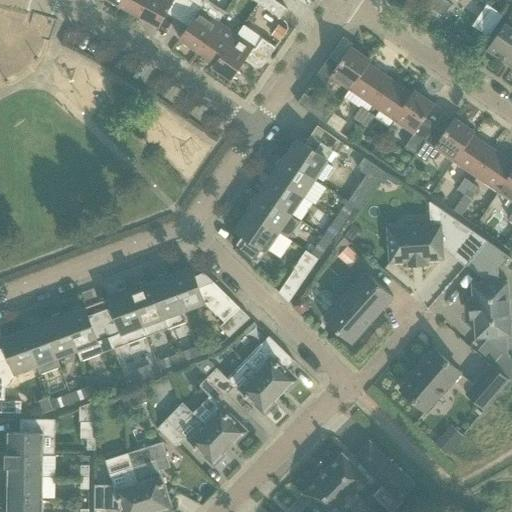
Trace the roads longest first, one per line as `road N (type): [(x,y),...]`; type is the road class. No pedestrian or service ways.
road 1 (residential): [(353,389),(186,227)]
road 2 (residential): [(62,12),(121,37),(255,130)]
road 3 (residential): [(511,117),(343,1)]
road 4 (residential): [(186,227),(0,297)]
road 5 (residential): [(233,511),(353,389)]
road 6 (residential): [(255,130),(343,1)]
